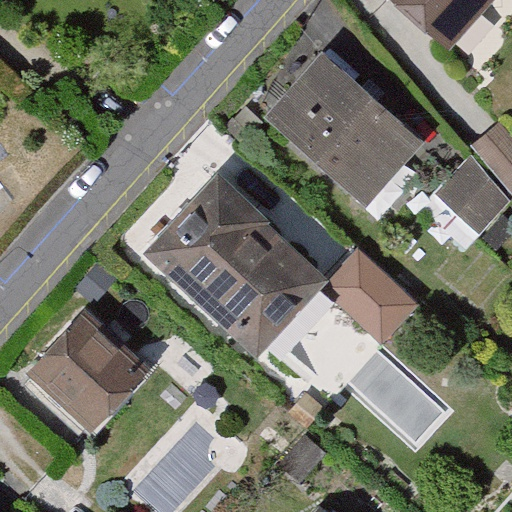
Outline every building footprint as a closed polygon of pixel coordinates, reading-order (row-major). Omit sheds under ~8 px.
[(393,0),(450,48),(491,0),(393,0)] [(427,135),(321,46),(265,112),(371,201),(427,135)] [(473,140),(511,185),(511,138),(497,120),(473,140)] [(509,199),(472,153),(436,191),(479,230),(509,199)] [(329,275),(212,167),(141,244),(257,351),(329,275)] [(321,283),(381,340),(419,301),(359,244),(321,283)] [(150,365),(77,303),(24,364),(97,427),(150,365)]
